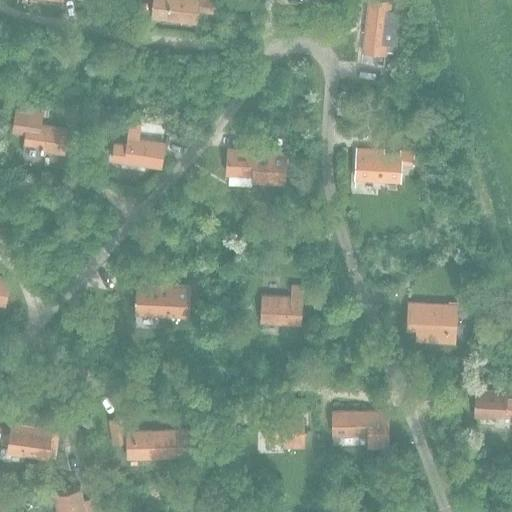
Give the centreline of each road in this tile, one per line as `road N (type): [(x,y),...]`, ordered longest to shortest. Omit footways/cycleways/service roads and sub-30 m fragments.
road 1 (residential): [(403,393),(338,224),(323,54),(301,41),(274,48)]
road 2 (residential): [(187,511),(211,442),(269,391),(298,383),(385,398),(403,393)]
road 3 (residential): [(274,48),(101,32),(0,0)]
road 4 (residential): [(135,219),(274,48)]
road 5 (residential): [(75,474),(70,425),(88,381),(40,343),(19,340)]
road 6 (residential): [(40,316),(135,219)]
road 7 (residential): [(445,511),(403,393)]
